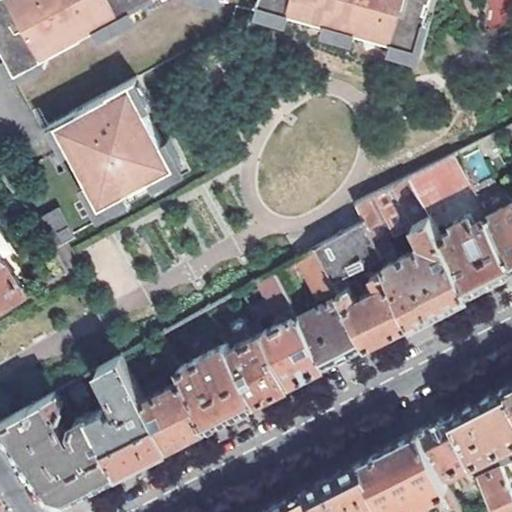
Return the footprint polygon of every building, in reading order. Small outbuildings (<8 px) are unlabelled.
[(84,32),(123,12),(121,8),(136,0),(0,0),(0,34),(17,68),(45,54),(84,33),(84,32)] [(258,11),(420,56),(436,0),(432,0),(431,0),(429,0),(427,10),(429,10),(418,48),(260,2),(258,11)] [(261,0),(260,2),(418,48),(429,10),(427,10),(429,0),(431,0),(432,0),(261,0)] [(0,58),(11,80),(49,60),(45,54),(17,68),(0,34),(0,58)] [(175,164),(131,80),(108,92),(109,93),(78,109),(77,108),(70,112),(73,118),(78,126),(62,134),(70,149),(99,204),(175,164)] [(47,124),(63,153),(70,149),(62,134),(78,126),(73,118),(70,112),(47,124)] [(411,173),(423,197),(467,175),(455,151),(411,173)] [(382,255),(395,248),(388,235),(405,226),(431,213),(423,197),(411,173),(358,200),(366,218),(318,245),(334,278),(382,255)] [(511,202),(486,215),(511,266),(511,202)] [(36,220),(51,244),(72,231),(59,208),(36,220)] [(456,228),(442,235),(469,290),(506,271),(511,267),(511,266),(486,215),(475,221),(471,211),(453,220),(456,228)] [(469,290),(442,235),(431,213),(405,226),(416,246),(398,255),(385,262),(388,267),(410,319),(459,294),(469,290)] [(416,246),(405,226),(388,235),(395,248),(398,255),(416,246)] [(329,299),(299,314),(324,364),(332,359),(366,342),(340,291),(334,278),(318,245),(299,255),(320,296),(326,292),(329,299)] [(0,305),(27,290),(0,249),(0,305)] [(288,261),(276,268),(287,290),(299,284),(288,261)] [(351,285),(340,291),(366,342),(391,329),(410,319),(388,267),(373,274),(379,285),(373,288),(373,286),(361,292),(362,293),(356,296),(351,285)] [(281,322),(264,331),(290,381),(316,367),(324,364),(299,314),(287,290),(276,268),(258,278),(281,322)] [(264,331),(229,349),(254,399),(261,395),(290,381),(264,331)] [(179,365),(184,376),(208,423),(247,403),(254,399),(229,349),(226,342),(179,365)] [(167,443),(144,396),(122,353),(101,365),(119,404),(108,409),(106,405),(91,412),(119,468),(126,464),(167,443)] [(184,376),(144,396),(167,443),(173,440),(208,423),(184,376)] [(511,450),(511,398),(505,385),(496,389),(450,412),(476,468),(483,484),(505,474),(511,470),(511,463),(507,453),(511,450)] [(64,400),(58,388),(33,402),(0,420),(41,479),(50,491),(57,493),(66,495),(119,468),(91,412),(90,409),(75,417),(74,426),(77,432),(70,436),(57,412),(63,409),(64,400)] [(417,429),(445,483),(476,468),(450,412),(443,416),(417,429)] [(359,459),(386,511),(391,511),(432,493),(436,501),(435,510),(436,511),(460,511),(445,483),(417,429),(370,453),(359,459)] [(350,463),(304,487),(317,511),(386,511),(359,459),(350,463)] [(483,484),(495,511),(511,511),(511,488),(505,474),(483,484)] [(260,509),(261,511),(317,511),(304,487),(298,490),(260,509)]
